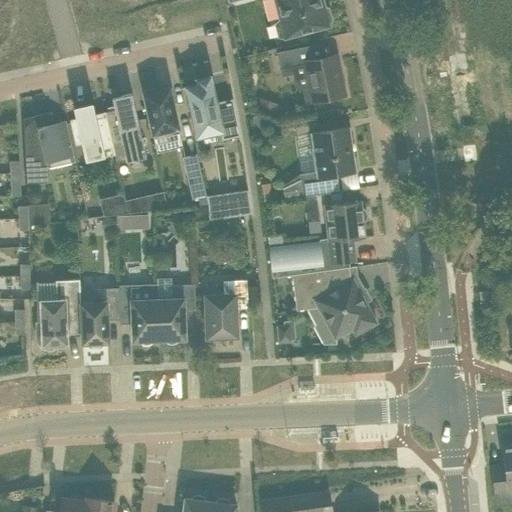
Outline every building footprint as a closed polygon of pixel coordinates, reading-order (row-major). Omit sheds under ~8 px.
[(274,0),(280,19),(274,24),(278,37),(285,38),(329,26),(328,22),(331,20),(328,8),(324,7),(324,4),(322,0),(274,0)] [(312,103),(344,96),(336,55),(313,60),(310,46),(290,51),(276,54),(279,69),(303,64),(312,103)] [(187,110),(191,109),(197,137),(220,131),(222,139),(241,135),(242,140),(243,140),(234,98),(217,102),(211,75),(196,79),(197,83),(181,87),(187,110)] [(143,93),(154,139),(180,133),(170,87),(156,91),(155,88),(144,91),(145,93),(143,93)] [(115,155),(117,163),(146,156),(135,105),(134,105),(132,93),(112,98),(115,110),(105,112),(108,125),(119,123),(122,139),(112,142),(115,155)] [(282,106),(261,96),(256,107),(277,116),(282,106)] [(82,143),(86,162),(115,155),(112,142),(108,125),(105,112),(104,112),(105,117),(96,119),(93,102),(73,107),(76,118),(70,120),(76,145),(82,143)] [(27,183),(48,182),(47,168),(75,162),(66,120),(54,123),(52,111),(23,118),(27,183)] [(350,127),(330,130),(310,133),(316,171),(300,174),(303,197),(343,191),(340,175),(357,173),(350,127)] [(197,154),(182,157),(192,199),(206,196),(197,154)] [(10,161),(10,173),(20,173),(19,161),(10,161)] [(20,173),(10,173),(11,185),(20,185),(20,173)] [(123,193),(112,196),(117,214),(128,213),(126,204),(123,193)] [(165,195),(144,200),(146,211),(168,208),(165,195)] [(209,204),(210,219),(251,212),(248,196),(208,202),(209,204)] [(320,241),(268,246),(272,277),(292,274),(336,269),(349,267),(349,262),(355,261),(352,238),(364,237),(363,223),(367,220),(368,214),(365,209),(361,207),(360,201),(325,205),(328,237),(320,238),(320,241)] [(28,218),(28,206),(18,206),(18,218),(28,218)] [(28,206),(29,227),(39,226),(38,206),(28,206)] [(130,217),(118,218),(118,230),(131,229),(130,217)] [(28,218),(18,218),(19,231),(28,230),(28,218)] [(20,264),(20,277),(30,276),(30,264),(20,264)] [(297,310),(316,308),(333,339),(352,328),(355,334),(376,322),(366,302),(364,302),(358,291),(361,289),(355,279),(351,280),(349,268),(356,267),(356,266),(349,267),(336,269),(292,274),(297,310)] [(31,289),(30,276),(20,277),(21,289),(31,289)] [(80,280),(56,281),(57,301),(37,301),(38,338),(38,340),(39,342),(40,344),(41,345),(42,346),(44,347),(46,348),(48,348),(50,348),(52,348),(53,348),(55,347),(57,346),(58,344),(66,344),(65,330),(82,329),(81,303),(80,280)] [(237,336),(236,316),(236,308),(248,308),(247,280),(223,281),(224,294),(205,295),(207,337),(237,336)] [(159,339),(164,339),(165,340),(166,342),(168,342),(169,343),(171,343),(173,343),(174,343),(176,342),(177,341),(178,340),(179,339),(185,338),(184,309),(196,309),(194,284),(171,285),(172,299),(157,299),(159,339)] [(119,288),(118,288),(119,312),(120,319),(132,319),(133,341),(139,340),(140,342),(141,343),(143,343),(144,344),(146,344),(147,344),(149,344),(151,343),(152,342),(153,341),(154,340),(159,339),(157,299),(157,286),(142,286),(119,287),(119,288)] [(100,346),(103,342),(108,342),(107,320),(120,319),(119,312),(118,288),(92,289),(93,302),(81,303),(82,329),(82,343),(88,343),(92,346),(100,346)] [(480,303),(488,303),(489,303),(488,290),(487,290),(479,291),(480,303)] [(16,322),(24,322),(24,310),(16,310),(16,322)] [(275,325),(275,327),(278,344),(289,342),(290,341),(296,340),(293,320),(283,321),(283,324),(275,325)] [(24,333),(24,322),(16,322),(16,333),(24,333)] [(511,444),(501,446),(503,464),(490,466),(493,494),(511,491),(511,444)] [(262,511),(331,511),(328,491),(261,501),(262,511)] [(209,511),(211,501),(206,501),(203,497),(199,495),(194,496),(190,499),(185,498),(183,511),(209,511)] [(86,511),(88,497),(87,497),(87,498),(71,496),(71,499),(61,498),(59,511),(86,511)] [(112,511),(114,501),(88,497),(86,511),(112,511)] [(209,511),(235,511),(236,505),(231,504),(228,500),(224,498),(219,499),(215,502),(211,501),(209,511)]
